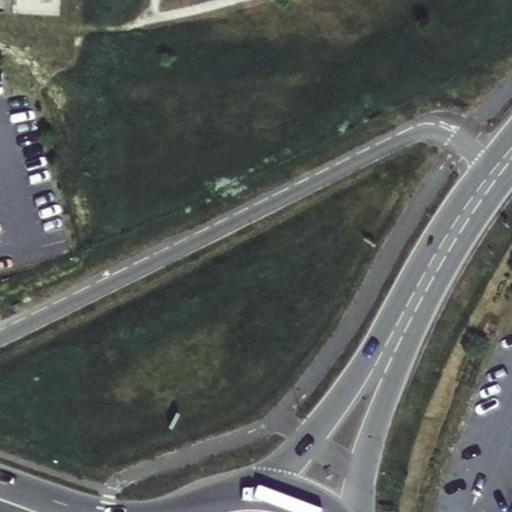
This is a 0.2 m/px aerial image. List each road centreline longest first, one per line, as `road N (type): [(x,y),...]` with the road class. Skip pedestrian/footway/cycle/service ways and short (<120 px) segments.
road 1 (unclassified): [(0,338),(407,137),(446,135),(488,160)]
road 2 (secondary): [(488,160),(436,232),(337,403),(285,458),(213,499)]
road 3 (secondary): [(359,511),(378,422),(425,312),(511,176)]
